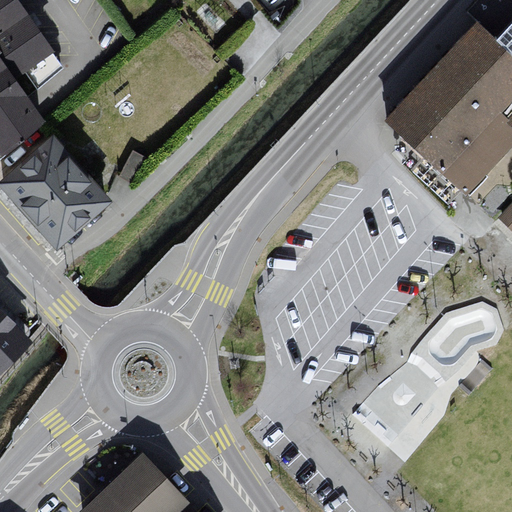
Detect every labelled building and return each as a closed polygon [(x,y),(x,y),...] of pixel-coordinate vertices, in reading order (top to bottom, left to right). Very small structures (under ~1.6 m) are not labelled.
[(0,0),(0,161),(52,122),(26,78),(58,53),(21,0),(0,0)] [(479,24),(391,119),(470,192),(511,146),(511,54),(497,41),(479,24)] [(511,24),(497,41),(511,54),(511,24)] [(57,136),(2,184),(60,249),(114,201),(57,136)] [(511,199),(509,198),(501,219),(511,223),(511,199)] [(0,371),(32,339),(0,306),(0,371)] [(146,454),(83,511),(180,511),(191,503),(146,454)]
